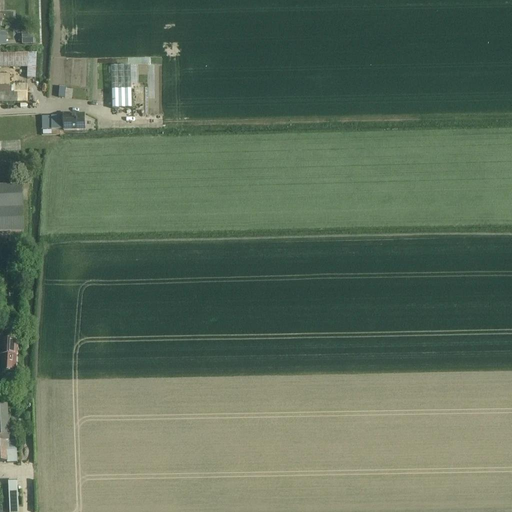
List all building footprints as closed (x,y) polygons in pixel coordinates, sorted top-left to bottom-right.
[(33,44),(33,35),(22,35),(22,44),(33,44)] [(0,67),(28,68),(27,78),(36,79),(37,53),(0,53),(0,67)] [(130,66),(111,66),(112,108),(132,108),(130,66)] [(0,74),(0,84),(10,84),(10,75),(0,74)] [(0,102),(26,102),(27,84),(10,84),(0,84),(0,102)] [(63,130),(84,130),(84,115),(63,115),(63,116),(51,116),(51,130),(63,129),(63,130)] [(0,232),(23,232),(22,211),(22,186),(0,186),(0,232)] [(0,355),(2,356),(2,360),(2,371),(14,372),(15,372),(16,357),(17,341),(17,334),(15,331),(12,331),(9,333),(9,341),(0,340),(0,355)] [(7,405),(0,405),(0,461),(5,461),(7,461),(7,463),(14,463),(14,462),(17,462),(16,441),(11,441),(9,441),(9,435),(7,405)] [(18,499),(17,488),(17,482),(8,483),(8,489),(9,500),(18,499)]
